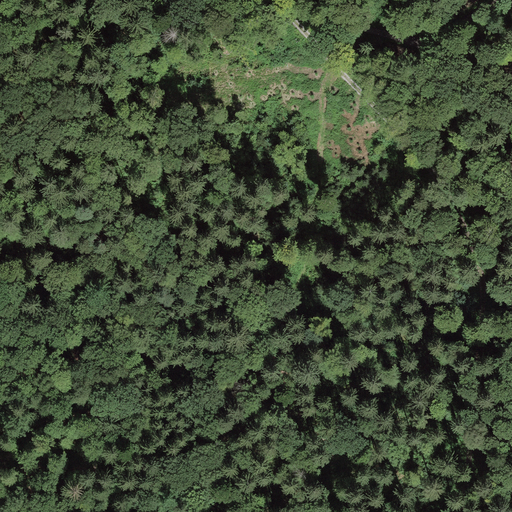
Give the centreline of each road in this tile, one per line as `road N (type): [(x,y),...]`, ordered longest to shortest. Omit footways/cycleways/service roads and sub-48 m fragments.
road 1 (track): [(460,511),(486,291),(480,258),(437,175),(272,0)]
road 2 (track): [(95,511),(96,393),(40,278),(0,267)]
road 3 (track): [(511,80),(301,0)]
